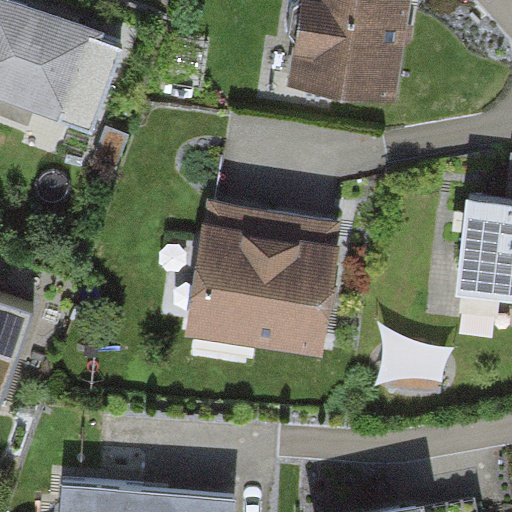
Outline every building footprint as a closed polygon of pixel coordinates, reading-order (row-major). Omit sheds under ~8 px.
[(397,100),(408,0),(295,0),(286,88),(397,100)] [(0,101),(63,122),(91,36),(0,6),(0,101)] [(511,295),(511,207),(455,202),(446,289),(511,295)] [(325,337),(338,229),(197,212),(185,321),(325,337)] [(0,374),(19,313),(0,306),(0,374)] [(238,511),(239,507),(56,496),(54,511),(238,511)]
